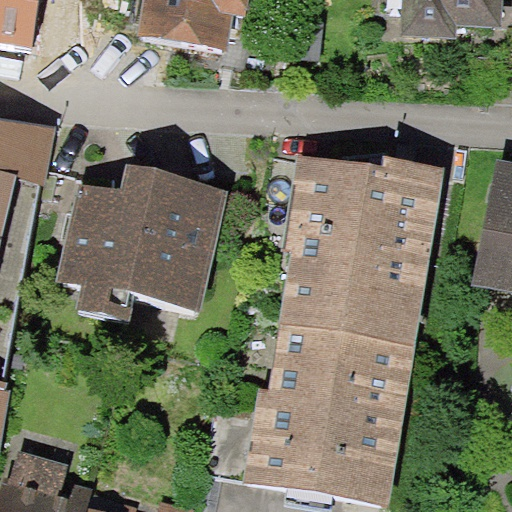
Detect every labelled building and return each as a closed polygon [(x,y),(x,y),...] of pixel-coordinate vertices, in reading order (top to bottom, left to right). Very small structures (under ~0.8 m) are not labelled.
[(0,0),(0,49),(31,55),(39,0),(0,0)] [(134,0),(124,45),(210,65),(219,30),(236,33),(243,4),(225,0),(134,0)] [(495,0),(387,0),(383,38),(489,51),(495,0)] [(54,122),(0,119),(0,386),(9,389),(54,122)] [(359,184),(283,172),(256,334),(400,358),(429,185),(361,174),(359,184)] [(511,178),(492,175),(467,298),(511,307),(511,178)] [(100,203),(68,195),(45,290),(68,295),(62,324),(104,333),(109,312),(190,330),(219,207),(106,181),(100,203)] [(311,511),(376,511),(398,369),(265,342),(256,395),(247,393),(230,497),(311,511)] [(61,473),(11,460),(3,488),(0,487),(0,511),(187,511),(153,503),(150,511),(80,511),(52,504),(61,473)]
